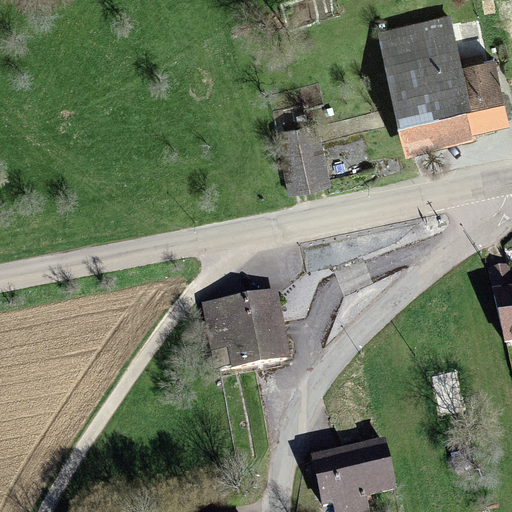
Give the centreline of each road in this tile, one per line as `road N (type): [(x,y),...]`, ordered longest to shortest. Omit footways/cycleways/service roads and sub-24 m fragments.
road 1 (secondary): [(0,279),(502,181)]
road 2 (unclassified): [(280,511),(292,415),(343,345),(499,208),(502,181)]
road 3 (track): [(239,232),(140,362),(44,511)]
